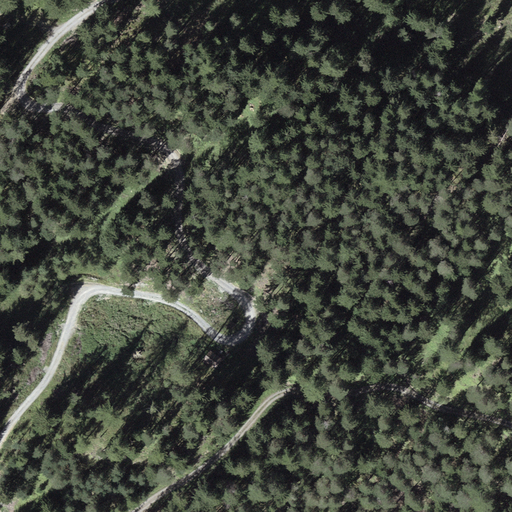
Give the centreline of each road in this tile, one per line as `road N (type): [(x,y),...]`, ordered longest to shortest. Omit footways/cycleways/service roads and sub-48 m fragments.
road 1 (track): [(0,434),(50,368),(82,292),(157,299),(221,338),(249,328),(241,297),(180,241),(175,154),(85,123),(66,108),(30,107),(15,93),(26,65),(111,0)]
road 2 (track): [(138,511),(232,447),(274,391),(336,377),(397,384),(511,427)]
